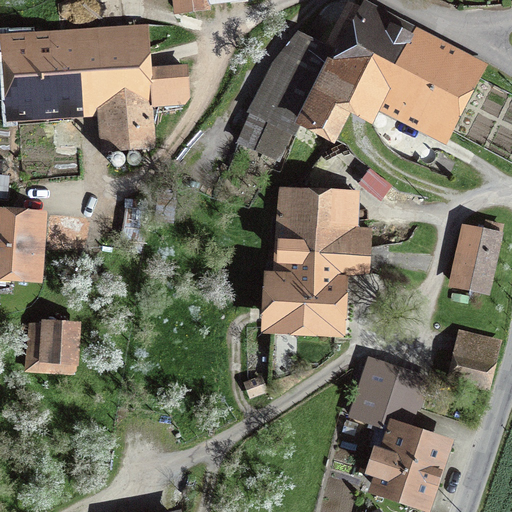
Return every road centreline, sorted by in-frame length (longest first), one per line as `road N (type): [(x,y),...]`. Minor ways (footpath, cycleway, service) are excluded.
road 1 (track): [(87,511),(157,481),(340,370),(382,313),(431,285),(466,210),(511,193)]
road 2 (track): [(84,209),(116,203),(155,171),(247,31),(298,0)]
road 3 (unclassified): [(469,511),(511,377)]
road 4 (track): [(363,139),(376,166),(428,193),(475,205)]
